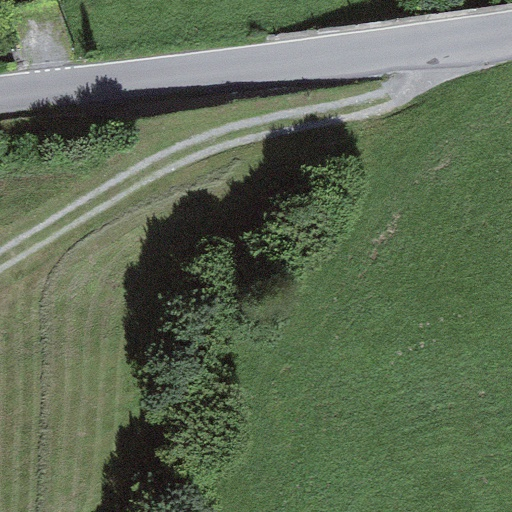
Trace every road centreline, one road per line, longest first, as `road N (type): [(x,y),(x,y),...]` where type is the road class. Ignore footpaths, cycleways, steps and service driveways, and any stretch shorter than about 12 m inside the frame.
road 1 (tertiary): [(511,37),(0,98)]
road 2 (track): [(0,255),(139,173),(237,136),(390,96),(422,76),(437,44)]
